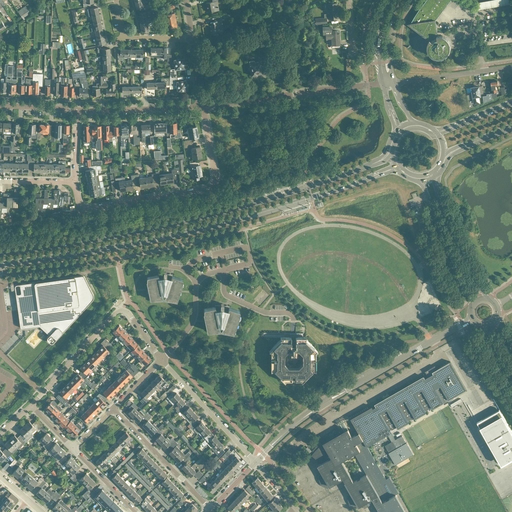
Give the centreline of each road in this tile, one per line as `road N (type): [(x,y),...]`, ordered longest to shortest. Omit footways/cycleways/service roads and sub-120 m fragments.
road 1 (tertiary): [(0,263),(184,232),(369,177)]
road 2 (tertiary): [(366,166),(180,222),(0,252)]
road 3 (unclassified): [(255,462),(321,404),(472,318)]
road 4 (residential): [(74,183),(82,208),(211,186),(201,107)]
road 5 (residential): [(367,85),(201,107)]
road 6 (residential): [(210,509),(113,408)]
road 7 (residential): [(255,462),(161,359)]
road 8 (secondary): [(420,181),(472,305)]
road 9 (residential): [(31,405),(121,310)]
road 10 (residential): [(201,107),(77,110)]
